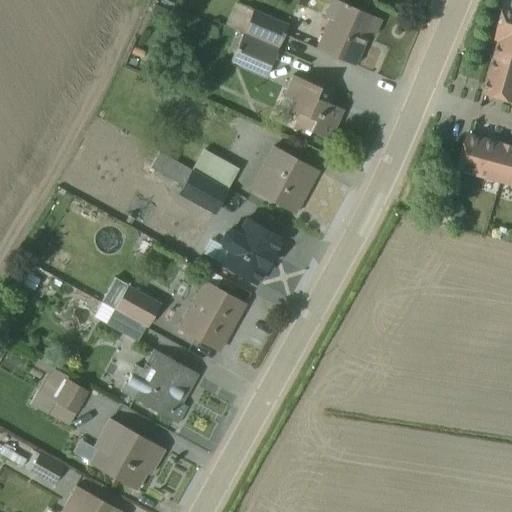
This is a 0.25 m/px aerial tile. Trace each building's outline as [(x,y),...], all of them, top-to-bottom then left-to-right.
[(327,19),(314,50),(353,67),(367,35),(373,37),(380,21),(332,0),(329,0),(322,17),(327,19)] [(498,42),(483,95),(511,103),(511,2),(506,0),(494,41),(498,42)] [(241,35),(276,51),(287,26),(233,4),(223,28),(241,35)] [(276,51),(241,35),(229,63),(264,78),(276,51)] [(291,101),(287,110),(296,114),(290,130),(308,138),(310,133),(329,141),(342,111),(327,104),(333,90),(321,84),(319,88),(291,76),(282,97),(291,101)] [(291,101),(282,97),(278,106),(287,110),(291,101)] [(499,183),(508,146),(466,135),(456,172),(499,183)] [(299,197),(313,168),(270,146),(247,191),(294,215),(302,199),(299,197)] [(511,147),(508,146),(499,183),(511,186),(511,147)] [(159,150),(150,167),(181,184),(190,168),(159,150)] [(238,172),(203,152),(178,195),(212,215),(238,172)] [(459,201),(444,207),(452,226),(467,220),(459,201)] [(218,264),(254,285),(280,240),(244,219),(236,233),(230,229),(222,232),(217,242),(219,248),(225,251),(218,264)] [(113,279),(100,304),(143,327),(156,302),(113,279)] [(220,354),(246,307),(201,283),(176,330),(220,354)] [(135,342),(143,327),(100,304),(92,319),(135,342)] [(179,405),(197,375),(153,350),(142,370),(134,365),(118,393),(177,427),(186,409),(179,405)] [(69,428),(89,389),(36,361),(31,370),(45,377),(29,407),(69,428)] [(154,467),(163,450),(108,420),(84,463),(136,491),(150,465),(154,467)] [(63,468),(37,454),(27,473),(53,487),(63,468)] [(60,511),(120,511),(75,487),(60,511)]
